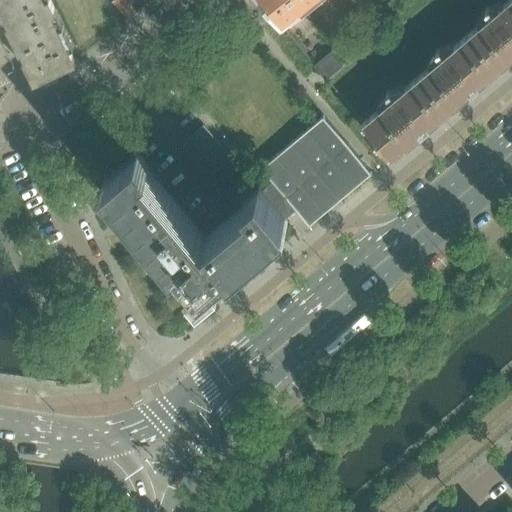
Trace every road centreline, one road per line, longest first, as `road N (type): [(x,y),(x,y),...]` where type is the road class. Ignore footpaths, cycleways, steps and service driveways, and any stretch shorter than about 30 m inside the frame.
road 1 (secondary): [(160,511),(225,419),(511,176)]
road 2 (secondary): [(511,127),(182,400)]
road 3 (residential): [(182,400),(148,364),(90,261),(24,130),(26,110)]
road 4 (residential): [(26,110),(67,98),(189,0)]
